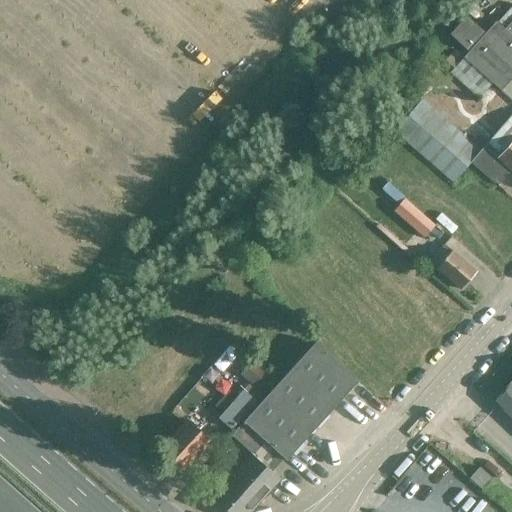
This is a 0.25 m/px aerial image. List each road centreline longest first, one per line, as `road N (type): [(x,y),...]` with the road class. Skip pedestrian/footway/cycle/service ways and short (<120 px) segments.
road 1 (unclassified): [(336,511),(511,311)]
road 2 (unclassified): [(160,511),(0,372)]
road 3 (trunk): [(93,511),(0,430)]
